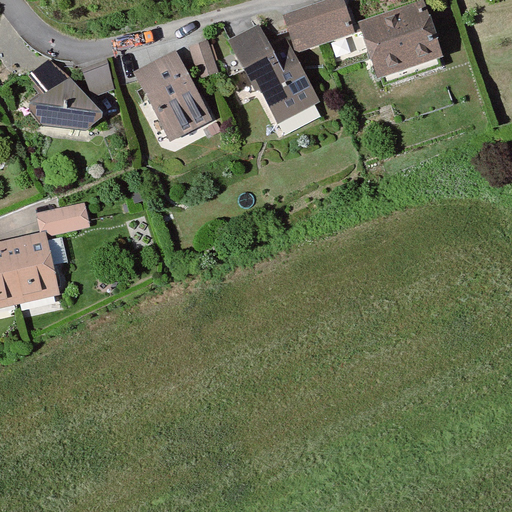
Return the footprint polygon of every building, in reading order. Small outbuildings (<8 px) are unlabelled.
[(346,2),(283,20),(294,58),(357,40),(346,2)] [(430,9),(361,27),(376,87),(446,69),(430,9)] [(261,26),(225,46),(250,91),(258,87),(281,128),(320,106),(283,40),(273,47),(261,26)] [(207,78),(225,71),(214,40),(196,46),(207,78)] [(51,55),(21,81),(42,105),(30,115),(44,131),(94,141),(106,118),(51,55)] [(177,58),(136,79),(173,149),(213,128),(177,58)] [(110,59),(87,68),(97,96),(121,87),(110,59)] [(45,236),(0,246),(0,313),(60,299),(45,236)]
